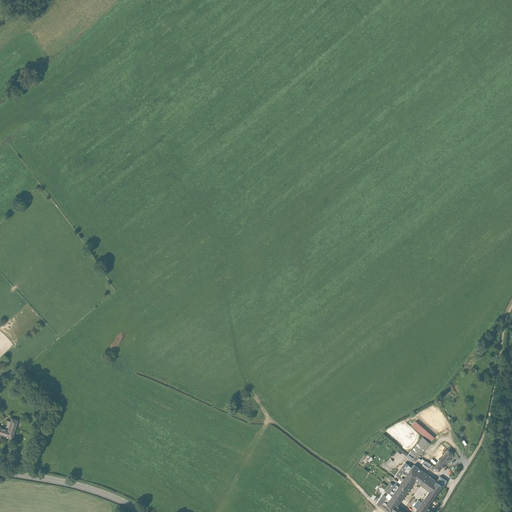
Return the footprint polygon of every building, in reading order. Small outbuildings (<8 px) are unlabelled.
[(14,416),(13,420),(10,427),(8,426),(0,423),(0,442),(3,432),(14,436),(20,418),(14,416)] [(423,435),(407,456),(412,461),(415,460),(429,442),(434,437),(415,420),(411,425),(423,435)] [(472,444),(468,452),(471,454),(476,445),(472,444)] [(433,467),(439,470),(452,453),(446,449),(433,467)] [(429,468),(433,463),(426,459),(423,464),(429,468)] [(413,464),(399,485),(408,491),(413,481),(428,490),(412,511),(420,511),(441,484),(413,464)] [(408,491),(399,485),(386,504),(395,511),(394,511),(404,511),(396,506),(408,491)]
